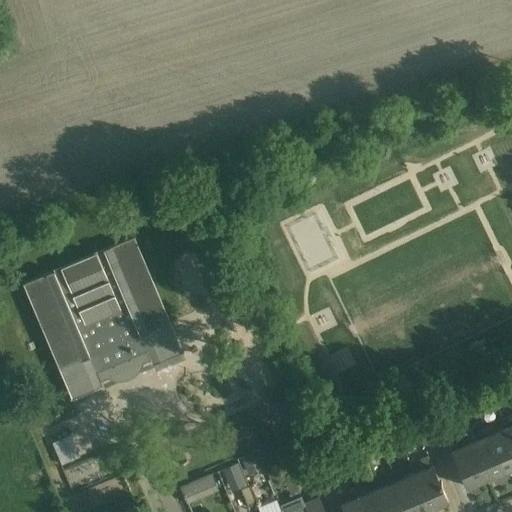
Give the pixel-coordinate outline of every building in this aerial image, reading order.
[(106,373),(108,377),(109,376),(117,379),(125,379),(133,376),(139,370),(142,362),(143,362),(142,358),(149,355),(152,365),(184,351),(135,236),(23,284),(72,399),(103,385),(99,376),(106,373)] [(511,381),(490,391),(491,393),(494,399),(511,391),(511,392),(511,381)] [(488,385),(470,393),(474,400),(476,406),(494,399),(491,393),(490,391),(488,385)] [(456,408),(474,400),(470,393),(452,400),(455,405),(456,408)] [(425,418),(435,442),(446,437),(440,421),(458,414),(456,408),(455,405),(425,418)] [(511,414),(502,418),(505,427),(506,427),(511,441),(511,414)] [(424,446),(435,442),(425,418),(396,430),(400,439),(417,431),(424,446)] [(504,472),(511,468),(511,441),(506,427),(505,427),(496,430),(493,422),(485,426),(488,434),(504,472)] [(487,479),(504,472),(488,434),(485,426),(476,429),(480,437),(471,441),(487,479)] [(381,446),(400,439),(396,430),(378,438),(381,446)] [(487,479),(471,441),(467,432),(448,440),(452,449),(468,487),(487,479)] [(71,435),(53,443),(61,464),(80,457),(71,435)] [(384,453),(381,446),(378,438),(361,445),(364,454),(371,451),(374,457),(384,453)] [(345,462),(364,454),(361,445),(342,453),(345,462)] [(313,466),(323,489),(334,484),(328,469),(345,462),(342,453),(313,466)] [(420,458),(424,468),(414,472),(430,510),(448,502),(432,465),(428,455),(420,458)] [(194,494),(226,478),(219,462),(187,478),(194,494)] [(223,469),(232,492),(249,485),(239,462),(223,469)] [(409,511),(424,511),(430,510),(414,472),(405,476),(401,468),(392,472),(396,480),(409,511)] [(378,487),(388,511),(409,511),(396,480),(392,472),(384,475),(388,483),(378,487)] [(366,511),(388,511),(378,487),(369,491),(365,483),(356,487),(360,495),(366,511)] [(290,493),(293,502),(312,495),(309,486),(290,493)] [(345,511),(366,511),(360,495),(356,487),(348,491),(351,499),(341,503),(345,511)] [(283,511),(283,510),(282,510),(282,511),(325,511),(319,496),(304,502),(308,511),(283,511)] [(98,511),(135,511),(129,498),(98,511)]
